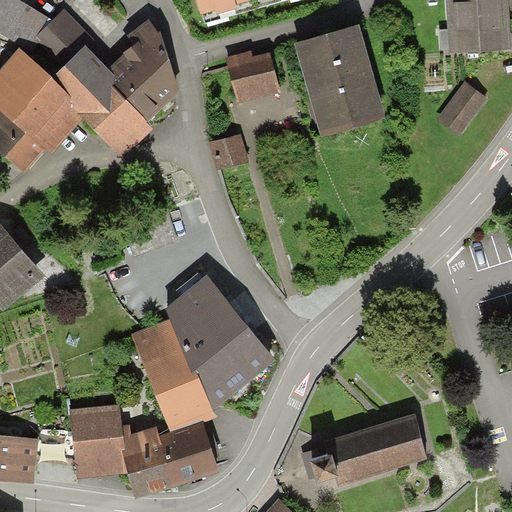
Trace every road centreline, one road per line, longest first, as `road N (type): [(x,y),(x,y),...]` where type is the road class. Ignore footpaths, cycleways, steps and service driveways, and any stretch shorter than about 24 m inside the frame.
road 1 (tertiary): [(314,351),(434,241),(511,151)]
road 2 (residential): [(314,351),(235,263),(197,147)]
road 3 (tertiary): [(202,511),(217,508),(258,464),(314,351)]
road 4 (residential): [(181,58),(355,13),(371,0)]
road 5 (residential): [(197,147),(78,162),(21,187)]
road 6 (tertiary): [(0,495),(128,511)]
